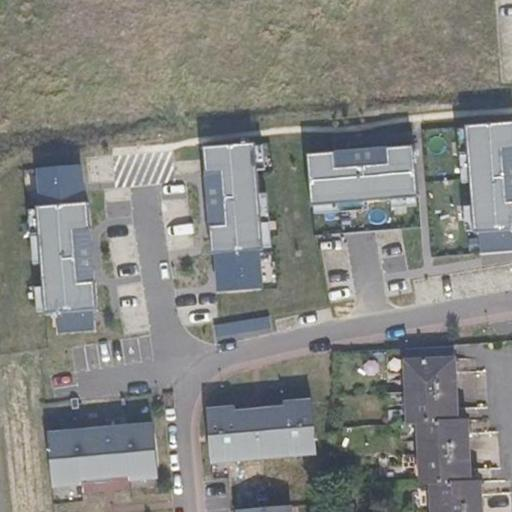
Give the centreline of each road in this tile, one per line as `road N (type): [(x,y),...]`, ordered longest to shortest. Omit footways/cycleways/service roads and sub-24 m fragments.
road 1 (residential): [(198,375),(216,362),(331,334),(511,306)]
road 2 (residential): [(198,375),(166,335),(147,196)]
road 3 (residential): [(189,511),(180,423),(184,390),(198,375)]
